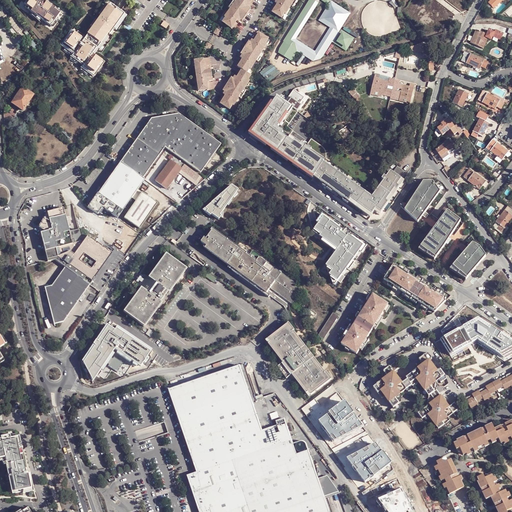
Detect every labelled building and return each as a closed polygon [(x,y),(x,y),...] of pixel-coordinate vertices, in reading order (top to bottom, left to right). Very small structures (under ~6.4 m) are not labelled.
[(61,12),(43,0),(27,0),(24,4),(32,10),(31,12),(51,26),(61,12)] [(230,9),(224,17),(225,18),(222,22),(233,30),(238,24),(234,21),(235,20),(239,23),(240,20),(243,21),(251,10),(249,8),(251,5),(248,3),(249,2),(252,4),(255,0),(236,0),(236,2),(235,2),(236,3),(231,9),(230,9)] [(271,11),(282,18),(285,14),(286,15),(291,7),(292,6),(291,6),(294,0),(276,0),(277,1),(276,4),(279,6),(279,7),(275,5),(271,11)] [(334,37),(338,31),(332,27),(316,52),(296,40),(319,3),(313,0),(311,0),(278,51),(291,60),(297,50),(315,61),(322,60),(333,42),(346,50),(352,39),(342,33),(338,39),(334,37)] [(503,0),(492,0),(489,3),(494,9),(503,0)] [(321,20),(332,27),(338,31),(350,13),(332,2),(321,20)] [(95,76),(105,62),(95,55),(93,53),(96,48),(97,49),(106,36),(108,33),(112,28),(114,29),(124,14),(110,3),(84,39),(73,31),(62,45),(74,53),(72,56),(84,65),(83,67),(95,76)] [(16,34),(22,29),(11,17),(6,22),(16,34)] [(163,21),(160,26),(166,29),(169,24),(163,21)] [(488,35),(477,31),(471,43),(484,49),(489,39),(492,41),(494,37),(502,41),(505,34),(496,31),(495,33),(490,31),(488,35)] [(232,106),(233,107),(239,98),(238,97),(243,90),(244,90),(250,81),(248,81),(251,76),(247,73),(250,69),(251,70),(256,61),(257,61),(256,61),(261,53),(261,54),(261,53),(267,45),(266,44),(268,40),(257,32),(253,39),(257,41),(256,43),(252,40),(250,43),(248,42),(240,54),(242,55),(240,59),(244,61),(243,62),(240,60),(235,66),(240,69),(236,75),(239,78),(239,79),(235,77),(233,80),(231,78),(223,91),(225,92),(223,95),(226,97),(225,98),(222,96),(218,103),(229,110),(232,106)] [(430,63),(438,58),(427,43),(410,49),(411,51),(422,52),(430,63)] [(462,62),(467,64),(474,68),(476,69),(481,71),(482,67),(486,69),(489,63),(471,55),(465,52),(463,55),(465,57),(462,62)] [(210,65),(209,58),(202,59),(202,60),(195,61),(196,66),(194,66),(197,86),(199,86),(200,91),(206,90),(207,91),(213,90),(212,83),(208,83),(208,82),(212,81),(212,78),(211,78),(210,70),(211,70),(210,67),(206,67),(206,66),(210,65)] [(274,64),(261,72),(267,82),(280,74),(274,64)] [(376,73),(371,94),(383,97),(383,95),(396,98),(396,100),(411,104),(415,86),(410,86),(410,87),(400,84),(401,81),(390,79),(390,82),(380,79),(381,75),(376,73)] [(306,86),(308,92),(319,89),(317,82),(306,86)] [(22,87),(12,103),(22,110),(21,111),(24,113),(27,109),(25,107),(34,95),(22,87)] [(353,89),(349,92),(356,100),(360,97),(353,89)] [(460,90),(453,103),(451,108),(457,111),(459,106),(462,108),(466,101),(467,101),(468,99),(467,99),(469,94),(460,90)] [(316,177),(317,175),(324,165),(325,163),(319,160),(321,157),(312,151),(302,145),(296,141),(295,143),(282,135),(276,131),(278,128),(280,126),(278,125),(282,119),(284,120),(288,114),(286,113),(290,107),(293,108),(298,112),(302,105),(300,104),(304,98),(294,91),(289,98),(290,99),(287,104),(285,103),(277,98),(275,101),(261,122),(260,121),(260,122),(256,127),(257,128),(253,135),(316,177)] [(491,108),(491,107),(496,109),(500,101),(487,93),(483,91),(480,97),(478,100),(483,102),(489,106),(489,107),(491,108)] [(260,121),(261,122),(275,101),(275,100),(269,105),(259,121),(260,122),(260,121)] [(153,118),(121,162),(143,178),(165,147),(201,173),(222,144),(180,113),(153,118)] [(490,123),(486,122),(489,117),(483,114),(479,113),(477,117),(480,119),(474,132),(478,134),(483,137),(485,132),(486,133),(487,131),(486,130),(490,123)] [(441,126),(437,129),(442,136),(451,131),(455,136),(462,131),(458,125),(455,128),(449,120),(441,125),(441,126)] [(256,127),(255,127),(250,135),(266,147),(267,146),(273,150),(272,151),(315,179),(316,177),(253,135),(257,128),(256,127)] [(437,151),(442,157),(446,154),(455,148),(451,142),(450,140),(446,143),(446,144),(437,151)] [(491,152),(497,156),(497,157),(498,158),(499,157),(503,160),(509,152),(497,143),(493,140),(489,145),(490,146),(488,150),(490,152),(491,152)] [(304,143),(302,145),(312,151),(313,149),(304,143)] [(442,157),(445,162),(451,157),(450,155),(448,156),(446,154),(442,157)] [(184,164),(173,157),(170,161),(181,168),(184,164)] [(170,161),(156,181),(167,189),(181,168),(170,161)] [(326,161),(325,163),(324,165),(375,196),(377,192),(326,161)] [(105,203),(121,214),(132,198),(138,189),(145,180),(143,178),(121,162),(98,193),(97,192),(95,196),(105,203)] [(324,165),(317,175),(324,179),(322,182),(373,216),(375,213),(377,214),(378,212),(381,214),(404,180),(391,170),(388,175),(385,174),(383,177),(386,179),(377,192),(375,196),(324,165)] [(486,182),(474,173),(470,170),(468,173),(465,178),(468,181),(475,186),(474,187),(476,188),(476,187),(479,189),(486,182)] [(428,180),(424,180),(420,186),(422,188),(419,192),(414,199),(407,210),(418,221),(423,215),(426,217),(429,213),(426,211),(428,207),(427,206),(433,196),(435,198),(440,191),(433,180),(428,180)] [(371,220),(373,216),(322,182),(320,185),(371,220)] [(233,187),(206,210),(219,219),(240,192),(233,187)] [(132,198),(136,200),(142,192),(138,189),(132,198)] [(136,200),(124,218),(140,229),(158,203),(142,192),(136,200)] [(95,196),(90,203),(100,210),(105,203),(95,196)] [(435,198),(433,196),(427,206),(428,207),(435,198)] [(414,199),(412,198),(407,206),(405,208),(407,210),(414,199)] [(506,226),(511,218),(511,209),(508,207),(501,216),(500,216),(498,217),(499,218),(496,222),(504,228),(506,226)] [(41,233),(46,251),(49,261),(56,260),(65,267),(90,284),(100,291),(121,260),(113,253),(89,235),(82,237),(80,229),(75,230),(70,231),(66,217),(64,209),(64,208),(48,212),(50,220),(53,230),(47,231),(41,233)] [(448,210),(419,249),(434,259),(446,243),(443,241),(452,229),(454,231),(457,227),(454,225),(459,219),(448,210)] [(40,227),(47,231),(53,230),(50,220),(46,218),(40,227)] [(336,277),(344,282),(369,248),(355,237),(353,239),(347,234),(348,231),(331,220),(322,232),(328,236),(326,238),(345,251),(333,267),(339,272),(336,277)] [(508,228),(506,226),(504,228),(496,222),(492,228),(503,236),(508,228)] [(454,231),(452,229),(443,241),(446,243),(454,231)] [(249,257),(213,231),(208,238),(209,239),(208,241),(204,238),(201,243),(208,248),(207,250),(232,268),(241,275),(267,293),(269,291),(271,289),(293,304),(301,293),(299,292),(300,289),(295,286),(297,284),(256,254),(252,259),(249,257)] [(464,253),(453,266),(467,278),(478,265),(476,263),(480,259),(482,260),(485,257),(480,252),(482,250),(480,247),(472,243),(468,248),(470,250),(466,254),(464,253)] [(249,257),(252,259),(256,254),(297,284),(298,282),(253,250),(249,257)] [(186,269),(165,254),(148,278),(155,283),(148,293),(141,287),(124,311),(145,326),(161,303),(160,302),(167,291),(169,293),(186,269)] [(399,269),(394,265),(389,273),(386,276),(384,280),(389,283),(398,289),(406,295),(418,302),(422,305),(428,309),(435,313),(436,312),(446,302),(445,301),(447,300),(444,298),(437,293),(428,287),(417,280),(408,275),(399,269)] [(401,266),(399,269),(408,275),(410,272),(401,266)] [(467,278),(453,266),(450,269),(466,279),(467,278)] [(52,285),(45,287),(54,323),(63,321),(90,284),(65,267),(52,285)] [(241,275),(232,268),(230,269),(240,276),(241,275)] [(155,283),(148,278),(144,274),(142,278),(144,280),(142,283),(139,281),(138,283),(137,284),(141,287),(148,293),(155,283)] [(267,293),(241,275),(240,276),(266,295),(268,297),(269,295),(267,293)] [(418,278),(417,280),(428,287),(430,285),(418,278)] [(398,289),(389,283),(387,286),(397,292),(398,289)] [(388,305),(373,295),(373,296),(369,301),(365,308),(362,312),(360,315),(358,318),(353,327),(345,338),(341,344),(346,347),(349,350),(356,354),(359,349),(366,338),(373,328),(380,316),(384,311),(387,307),(388,305)] [(418,302),(406,295),(405,297),(416,304),(418,302)] [(339,317),(333,313),(319,335),(322,341),(339,317)] [(380,316),(373,328),(375,330),(383,318),(380,316)] [(286,325),(266,341),(269,344),(266,345),(274,355),(281,364),(276,368),(285,380),(290,376),(305,395),(307,393),(310,396),(330,380),(325,373),(324,374),(291,332),(292,332),(289,328),(287,324),(286,325)] [(88,360),(84,364),(90,376),(92,373),(96,376),(101,368),(112,353),(115,350),(118,352),(131,361),(134,363),(135,361),(137,359),(143,364),(151,353),(144,349),(115,328),(114,330),(108,325),(105,330),(97,341),(95,340),(93,344),(94,345),(85,358),(86,358),(88,360)] [(353,327),(350,325),(343,336),(345,338),(353,327)] [(116,327),(115,328),(144,349),(145,348),(116,327)] [(95,340),(97,341),(105,330),(103,328),(95,340)] [(431,336),(436,347),(447,341),(442,330),(431,336)] [(366,338),(359,349),(361,351),(369,340),(366,338)] [(84,357),(85,358),(94,345),(93,344),(84,357)] [(130,363),(131,361),(118,352),(117,354),(130,363)] [(114,354),(112,353),(101,368),(103,370),(114,354)] [(403,366),(399,360),(384,371),(388,377),(383,381),(374,387),(378,393),(381,391),(385,396),(394,408),(400,403),(396,398),(401,394),(407,390),(412,385),(411,383),(416,379),(418,382),(428,395),(429,396),(430,395),(434,400),(429,405),(418,413),(422,419),(428,415),(432,420),(438,429),(443,425),(441,422),(448,417),(453,413),(459,409),(454,403),(449,407),(437,390),(435,391),(431,386),(436,382),(439,380),(445,375),(441,369),(437,372),(430,361),(425,355),(419,359),(423,365),(406,377),(408,379),(402,383),(394,372),(403,366)] [(238,367),(167,392),(195,474),(185,478),(198,511),(328,511),(324,497),(338,493),(326,477),(317,480),(305,445),(304,444),(302,443),(300,443),(293,445),(286,426),(277,429),(276,426),(261,432),(238,367)] [(511,374),(507,377),(500,381),(499,380),(486,387),(487,389),(480,392),(479,391),(472,395),(473,396),(466,400),(467,402),(464,404),(463,404),(462,405),(462,407),(463,408),(465,409),(466,408),(468,407),(469,405),(471,408),(477,404),(476,402),(483,398),(484,400),(491,396),(490,394),(503,387),(504,389),(511,384),(511,374)] [(344,400),(319,420),(333,439),(362,424),(344,400)] [(443,425),(450,420),(448,417),(441,422),(443,425)] [(276,426),(277,429),(286,426),(284,420),(275,423),(276,426)] [(492,427),(497,437),(499,442),(502,441),(506,439),(506,438),(509,436),(509,438),(511,437),(511,423),(511,422),(510,420),(503,423),(505,426),(501,428),(500,425),(492,427)] [(452,440),(454,447),(458,445),(460,453),(464,451),(468,450),(467,448),(471,446),(472,448),(476,446),(482,444),(486,442),(485,440),(489,439),(489,440),(494,439),(497,437),(492,427),(490,422),(483,426),(484,429),(481,430),(480,427),(465,433),(466,436),(463,438),(462,434),(454,438),(455,439),(452,440)] [(16,437),(15,434),(10,435),(10,438),(1,440),(2,442),(0,442),(0,458),(1,458),(2,459),(6,459),(6,464),(9,464),(14,489),(15,494),(23,492),(23,489),(30,487),(28,478),(28,474),(26,475),(25,471),(23,461),(21,462),(16,437)] [(16,437),(21,462),(23,461),(24,461),(22,448),(23,448),(22,441),(20,441),(19,436),(16,437)] [(390,462),(375,442),(347,457),(365,482),(390,462)] [(445,490),(450,489),(460,484),(458,478),(456,473),(453,475),(451,471),(454,470),(448,456),(444,457),(441,459),(439,455),(434,458),(435,461),(431,463),(433,467),(435,466),(437,472),(435,473),(437,477),(441,476),(442,479),(439,481),(441,485),(442,484),(445,490)] [(6,459),(2,459),(1,460),(4,465),(6,464),(11,490),(14,489),(9,464),(6,464),(6,459)] [(501,511),(501,510),(509,507),(507,504),(506,499),(504,500),(502,497),(504,496),(502,492),(501,489),(496,491),(495,488),(493,483),(491,485),(489,481),(491,480),(490,476),(488,473),(481,476),(479,473),(473,475),(475,479),(473,479),(477,487),(479,485),(480,489),(478,490),(481,497),(486,495),(489,503),(492,501),(494,504),(491,506),(492,511),(501,511)] [(413,511),(402,487),(378,497),(389,511),(413,511)]
